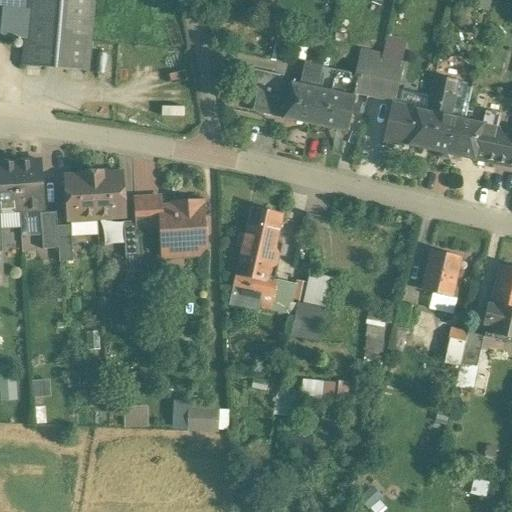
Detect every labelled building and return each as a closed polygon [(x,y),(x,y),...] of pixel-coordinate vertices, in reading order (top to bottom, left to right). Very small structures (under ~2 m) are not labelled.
[(25,0),(0,0),(0,6),(25,9),(25,0)] [(92,0),(29,0),(23,64),(85,70),(92,0)] [(389,62),(375,59),(367,94),(381,97),(389,62)] [(402,65),(389,62),(381,97),(395,101),(402,65)] [(301,86),(281,82),(282,76),(248,69),(245,84),(256,87),(251,105),(273,110),(272,116),(309,125),(317,89),(322,68),(305,64),(301,86)] [(458,82),(434,76),(431,90),(455,96),(458,82)] [(455,96),(431,90),(426,113),(438,116),(430,151),(452,156),(460,120),(463,121),(470,88),(467,88),(467,84),(458,82),(455,96)] [(354,98),(317,89),(309,125),(346,133),(354,98)] [(426,113),(393,105),(388,127),(384,131),(381,140),(384,145),(393,147),(397,144),(430,151),(438,116),(426,113)] [(463,121),(460,120),(452,156),(474,160),(481,125),(463,121)] [(481,125),(474,160),(494,165),(502,129),(481,125)] [(511,139),(511,131),(502,129),(494,165),(506,168),(511,139)] [(40,161),(16,163),(19,210),(43,209),(40,161)] [(16,163),(0,163),(0,211),(19,210),(16,163)] [(86,175),(66,177),(68,220),(96,219),(93,173),(85,174),(86,175)] [(121,173),(101,174),(101,173),(93,173),(96,219),(124,217),(121,173)] [(160,197),(135,199),(136,221),(136,228),(137,228),(161,226),(159,209),(161,209),(160,197)] [(161,209),(159,209),(161,226),(163,255),(198,253),(204,246),(203,239),(207,235),(207,225),(205,223),(205,218),(202,215),(201,206),(161,209)] [(282,216),(251,209),(245,236),(239,235),(236,246),(242,248),(237,273),(273,281),(276,265),(271,264),(282,216)] [(56,212),(40,214),(43,249),(58,248),(57,226),(56,212)] [(136,221),(123,222),(125,258),(139,257),(137,228),(136,228),(136,221)] [(70,226),(57,226),(58,248),(59,262),(73,262),(70,226)] [(461,258),(431,251),(421,290),(451,297),(461,258)] [(511,268),(500,266),(491,306),(491,307),(511,311),(511,268)] [(273,281),(237,273),(233,289),(272,298),(276,281),(273,281)] [(291,285),(276,281),(272,298),(270,306),(285,309),(291,285)] [(315,306),(297,302),(290,336),(319,342),(331,286),(320,284),(315,306)] [(401,303),(395,327),(405,330),(411,306),(401,303)] [(511,311),(491,307),(491,306),(489,306),(484,325),(486,326),(485,332),(509,337),(511,341),(511,311)] [(467,333),(452,330),(450,343),(464,346),(464,347),(467,333)] [(483,337),(467,333),(464,347),(464,346),(460,363),(476,367),(483,337)] [(31,380),(33,397),(51,394),(49,378),(31,380)] [(171,402),(170,429),(215,430),(216,403),(171,402)] [(146,425),(146,404),(123,405),(124,426),(146,425)]
